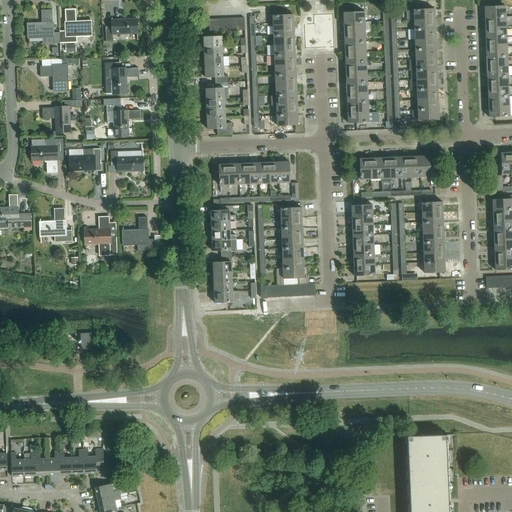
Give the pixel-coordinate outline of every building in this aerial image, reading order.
[(506,6),(485,7),(485,18),(506,17),(506,6)] [(414,10),(415,20),(435,20),(435,9),(414,10)] [(61,44),(68,43),(77,43),(77,38),(92,37),(91,21),(77,22),(77,10),(66,10),(67,33),(60,33),(61,44)] [(400,10),(391,11),(391,21),(396,21),(400,21),(400,10)] [(61,44),(60,33),(54,33),(53,11),(43,11),(43,23),(28,24),(29,39),(43,38),(44,45),(61,44)] [(344,24),(365,23),(364,12),(344,13),(344,24)] [(274,26),(294,26),(294,15),(273,16),(274,26)] [(506,17),(485,18),(486,28),(506,27),(506,17)] [(115,36),(138,34),(138,19),(113,21),(114,31),(107,31),(108,42),(114,42),(115,36)] [(435,20),(415,20),(415,30),(436,29),(435,20)] [(365,23),(344,24),(345,33),(365,33),(365,23)] [(294,26),(274,26),(274,36),(295,36),(294,26)] [(506,27),(486,28),(486,38),(507,37),(506,27)] [(415,30),(415,40),(436,40),(436,29),(415,30)] [(365,33),(345,33),(345,43),(366,43),(365,33)] [(295,36),(274,36),(275,46),(295,46),(295,36)] [(507,37),(486,38),(487,48),(507,47),(507,37)] [(203,39),(204,49),(223,48),(223,38),(203,39)] [(416,50),(437,50),(436,40),(415,40),(416,50)] [(366,43),(345,43),(346,53),(366,53),(366,43)] [(66,45),(66,53),(77,52),(76,44),(66,45)] [(295,46),(275,46),(275,56),(296,56),(295,46)] [(507,47),(487,48),(487,58),(508,57),(507,47)] [(224,57),(223,48),(204,49),(204,58),(224,57)] [(416,50),(416,60),(437,60),(437,50),(416,50)] [(366,53),(346,53),(346,63),(366,62),(366,53)] [(296,56),(275,56),(275,66),(296,65),(296,56)] [(204,58),(204,68),(224,67),(224,57),(204,58)] [(508,57),(487,58),(487,68),(508,67),(508,57)] [(43,67),(41,67),(41,78),(54,78),(54,92),(69,91),(68,67),(74,67),(74,65),(74,60),(74,59),(63,60),(42,61),(43,67)] [(416,60),(416,70),(437,70),(437,60),(416,60)] [(366,62),(346,63),(346,73),(367,73),(366,62)] [(117,63),(105,64),(106,80),(107,94),(112,93),(113,95),(127,94),(126,78),(139,78),(139,69),(117,70),(117,63)] [(296,65),(275,66),(276,76),(296,75),(296,65)] [(228,83),(228,77),(224,78),(224,67),(204,68),(205,78),(215,78),(215,83),(228,83)] [(508,67),(487,68),(488,78),(508,77),(508,67)] [(416,70),(417,80),(438,80),(437,70),(416,70)] [(367,73),(346,73),(347,83),(367,82),(367,73)] [(296,75),(276,76),(276,86),(297,85),(296,75)] [(508,77),(488,78),(488,88),(509,87),(508,77)] [(417,90),(438,89),(438,80),(417,80),(417,90)] [(367,82),(347,83),(347,93),(368,92),(367,82)] [(205,90),(206,100),(225,99),(225,89),(228,89),(228,83),(215,83),(215,90),(205,90)] [(297,85),(276,86),(277,96),(297,95),(297,85)] [(509,87),(488,88),(489,98),(509,97),(509,87)] [(81,89),(73,89),(73,99),(81,99),(81,98),(81,94),(81,89)] [(417,90),(417,100),(438,99),(438,89),(417,90)] [(368,92),(347,93),(348,103),(368,102),(368,92)] [(297,95),(277,96),(277,106),(298,105),(297,95)] [(509,97),(489,98),(489,108),(509,107),(509,97)] [(226,109),(225,99),(206,100),(206,110),(226,109)] [(417,100),(418,110),(439,109),(438,99),(417,100)] [(83,100),(76,101),(64,101),(65,108),(43,109),(43,119),(56,119),(57,133),(71,133),(70,108),(83,107),(83,100)] [(368,102),(348,103),(348,113),(368,112),(368,102)] [(114,122),(114,125),(115,137),(129,137),(128,121),(141,120),(141,111),(119,112),(119,105),(107,106),(108,122),(114,122)] [(298,105),(277,106),(277,116),(298,115),(298,105)] [(509,107),(489,108),(489,118),(510,117),(509,107)] [(206,110),(206,120),(226,119),(226,109),(206,110)] [(439,109),(418,110),(418,120),(439,120),(439,109)] [(368,112),(348,113),(348,123),(369,122),(368,112)] [(298,115),(277,116),(278,126),(298,126),(298,115)] [(259,117),(254,117),(255,127),(259,127),(260,130),(265,130),(265,121),(259,121),(259,117)] [(226,124),(226,119),(206,120),(207,130),(217,129),(217,136),(232,136),(232,128),(233,128),(233,123),(226,124)] [(95,131),(86,131),(87,139),(95,139),(95,131)] [(44,145),(32,146),(32,147),(33,162),(47,161),(47,174),(58,174),(57,151),(64,151),(63,139),(46,140),(44,140),(44,145)] [(70,157),(70,172),(95,171),(95,161),(101,161),(101,149),(94,149),(84,149),(84,150),(70,150),(70,157)] [(118,163),(119,172),(144,171),(143,157),(119,158),(118,152),(111,152),(112,164),(118,163)] [(511,174),(511,169),(511,154),(501,154),(502,175),(511,174)] [(400,158),(401,179),(411,178),(410,157),(400,158)] [(420,157),(410,157),(411,178),(421,178),(420,157)] [(420,157),(421,178),(430,177),(431,185),(439,185),(438,169),(431,169),(430,157),(420,157)] [(391,179),(390,158),(380,159),(381,180),(391,179)] [(400,158),(390,158),(391,179),(401,179),(400,158)] [(360,160),(361,180),(371,180),(370,159),(360,160)] [(380,159),(370,159),(371,180),(381,180),(380,159)] [(260,185),(270,184),(270,163),(260,164),(260,185)] [(270,184),(280,184),(280,163),(270,163),(270,184)] [(280,163),(280,184),(291,183),(290,163),(280,163)] [(250,185),(250,164),(240,165),(240,185),(250,185)] [(260,164),(250,164),(250,185),(260,185),(260,164)] [(230,186),(230,165),(219,165),(220,186),(230,186)] [(240,165),(230,165),(230,186),(240,185),(240,165)] [(502,191),(502,187),(503,187),(502,176),(493,176),(494,191),(502,191)] [(0,229),(9,229),(32,228),(32,217),(19,218),(19,196),(10,196),(10,209),(0,209),(0,229)] [(493,211),(511,210),(511,199),(493,201),(493,211)] [(422,214),(443,213),(443,203),(422,204),(422,214)] [(352,217),(373,216),(373,206),(352,206),(352,217)] [(281,219),(302,218),(301,208),(280,209),(281,219)] [(55,221),(41,222),(41,237),(55,237),(55,242),(73,242),(72,231),(66,231),(65,209),(55,209),(55,221)] [(511,210),(493,211),(494,221),(511,220),(511,210)] [(210,222),(231,221),(231,220),(236,220),(236,215),(230,216),(230,211),(210,212),(210,222)] [(443,213),(422,214),(423,224),(444,223),(443,213)] [(373,216),(352,217),(353,227),(374,226),(373,216)] [(117,251),(117,239),(110,239),(109,217),(99,218),(99,230),(85,231),(86,245),(99,245),(99,256),(105,256),(111,256),(117,255),(117,251)] [(138,252),(155,251),(155,240),(149,241),(148,218),(139,218),(140,230),(123,231),(124,246),(138,245),(138,252)] [(281,229),(302,228),(302,218),(281,219),(281,229)] [(511,220),(494,221),(494,231),(511,230),(511,220)] [(210,222),(211,232),(231,231),(231,221),(210,222)] [(444,223),(423,224),(423,234),(444,233),(444,223)] [(374,226),(353,227),(353,237),(374,236),(374,226)] [(282,239),(303,238),(302,228),(281,229),(282,239)] [(511,230),(494,231),(495,241),(511,240),(511,230)] [(211,232),(211,242),(237,241),(236,235),(231,235),(231,231),(211,232)] [(444,233),(423,234),(424,244),(444,243),(444,233)] [(374,236),(353,237),(353,247),(374,246),(374,236)] [(282,249),(303,248),(303,238),(282,239),(282,249)] [(511,240),(495,241),(495,251),(511,250),(511,240)] [(237,241),(211,242),(212,252),(232,251),(232,250),(237,250),(237,241)] [(444,243),(424,244),(424,254),(445,253),(444,243)] [(374,246),(353,247),(354,257),(375,256),(374,246)] [(283,259),(304,258),(303,248),(282,249),(283,259)] [(511,250),(495,251),(495,261),(511,259),(511,250)] [(445,253),(424,254),(425,263),(445,263),(445,253)] [(375,256),(354,257),(354,267),(375,266),(375,256)] [(283,269),(304,268),(304,258),(283,259),(283,269)] [(511,259),(495,261),(496,271),(511,270),(511,259)] [(213,274),(233,273),(233,263),(212,264),(213,274)] [(445,263),(425,263),(425,274),(446,273),(445,263)] [(375,266),(354,267),(355,277),(376,276),(375,266)] [(284,286),(286,286),(291,285),(297,285),(299,285),(298,279),(305,279),(304,268),(283,269),(284,286)] [(213,274),(213,284),(233,283),(233,273),(213,274)] [(213,284),(214,293),(234,293),(233,283),(213,284)] [(234,293),(214,293),(214,303),(234,302),(240,302),(240,296),(234,297),(234,293)] [(82,350),(93,350),(93,334),(81,334),(81,341),(79,341),(79,344),(82,344),(82,350)] [(449,511),(447,446),(446,435),(408,437),(411,511),(449,511)] [(84,451),(85,474),(97,474),(96,466),(104,465),(103,450),(95,450),(95,457),(89,457),(89,450),(84,451)] [(47,459),(48,476),(60,475),(59,451),(54,452),(55,459),(47,459)] [(59,451),(60,475),(72,475),(72,458),(64,458),(64,451),(59,451)] [(72,458),(72,475),(85,474),(84,451),(78,451),(79,458),(72,458)] [(23,460),(24,477),(36,476),(35,452),(31,453),(31,460),(23,460)] [(35,452),(36,476),(48,476),(47,459),(40,459),(40,452),(35,452)] [(16,453),(11,453),(12,477),(24,477),(23,460),(16,460),(16,453)] [(118,483),(111,484),(95,488),(97,500),(120,495),(128,493),(127,489),(119,491),(118,483)] [(120,495),(97,500),(100,511),(116,508),(114,501),(121,500),(120,495)]
